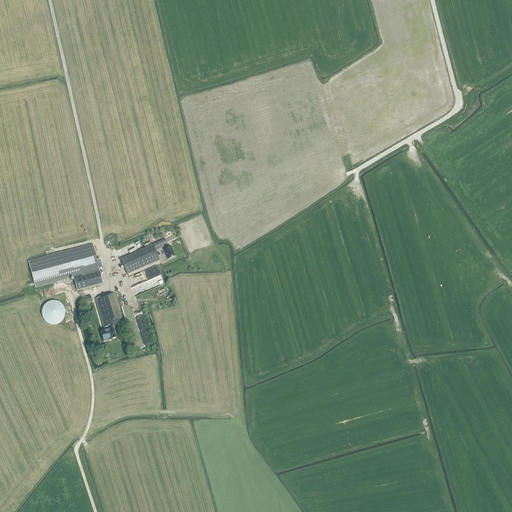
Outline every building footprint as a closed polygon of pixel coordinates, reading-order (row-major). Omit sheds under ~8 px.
[(152,245),(120,260),(126,275),(158,260),(154,251),(163,247),(165,249),(163,250),(167,260),(174,256),(170,247),(168,248),(167,245),(164,240),(152,245)] [(98,268),(102,267),(101,260),(97,261),(92,244),(28,261),(35,288),(84,275),(84,274),(99,270),(98,268)] [(116,298),(121,296),(120,294),(115,295),(115,293),(96,299),(104,328),(105,327),(105,328),(107,327),(108,330),(100,332),(103,341),(108,340),(108,341),(111,340),(115,338),(112,327),(123,323),(116,298)] [(90,296),(83,298),(85,304),(92,301),(90,296)] [(67,323),(66,302),(45,303),(46,324),(67,323)]
